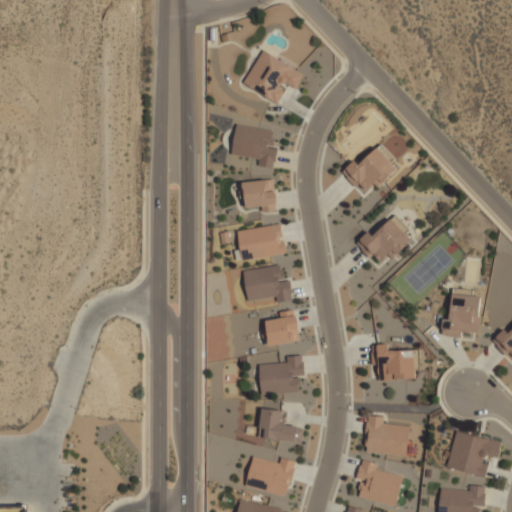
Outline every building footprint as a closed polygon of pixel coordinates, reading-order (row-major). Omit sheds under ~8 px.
[(244,82),(278,103),(289,84),(297,89),(306,73),(264,48),(244,82)] [(275,130),(237,123),(232,156),(276,164),(279,147),(272,145),(275,130)] [(366,196),(401,163),(382,143),(362,162),(357,157),(342,171),(366,196)] [(244,209),(276,209),(276,179),(244,179),(244,209)] [(357,241),(378,266),(414,236),(396,214),(375,232),(372,228),(357,241)] [(238,229),(242,258),(286,252),(282,223),(238,229)] [(291,296),(291,279),(280,279),(280,268),(248,267),(248,296),(291,296)] [(447,333),(479,335),(483,291),(450,288),(447,333)] [(264,320),(268,346),(299,340),(294,310),(279,312),(280,318),(264,320)] [(511,360),(511,327),(511,329),(507,325),(492,340),(511,360)] [(374,362),(380,362),(380,378),(420,378),(420,349),(391,349),(391,343),(374,343),(374,362)] [(285,361),(260,362),(262,393),(299,391),(298,375),(305,375),(304,354),(285,355),(285,361)] [(303,442),(305,425),(284,422),(285,410),(263,407),(259,436),(303,442)] [(408,455),(411,422),(368,418),(365,451),(408,455)] [(502,440),(457,430),(448,467),(485,476),(490,456),(498,458),(502,440)] [(288,495),(296,464),(254,452),(246,484),(288,495)] [(381,463),(362,459),(355,495),(397,504),(404,475),(379,470),(381,463)] [(439,511),(477,511),(478,506),(486,506),(487,488),(441,486),(439,511)] [(282,511),(283,508),(241,499),(238,511),(282,511)]
